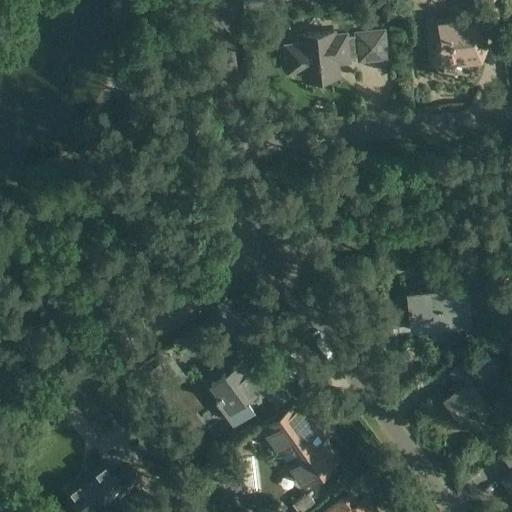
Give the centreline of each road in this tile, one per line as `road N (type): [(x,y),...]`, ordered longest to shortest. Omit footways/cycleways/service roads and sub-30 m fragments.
road 1 (residential): [(453,511),(256,245)]
road 2 (residential): [(13,425),(256,245)]
road 3 (residential): [(240,141),(511,116)]
road 4 (residential): [(256,245),(511,216)]
road 5 (residential): [(240,141),(224,0)]
